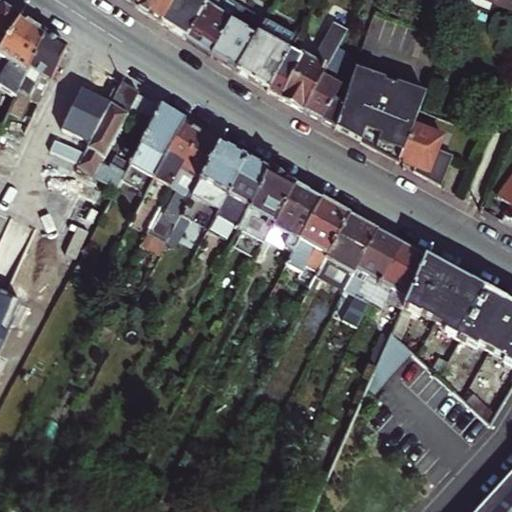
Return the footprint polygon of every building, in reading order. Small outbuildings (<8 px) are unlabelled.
[(122,0),(135,8),(139,0),(122,0)] [(139,0),(135,8),(160,24),(173,0),(139,0)] [(173,0),(160,24),(184,40),(206,0),(173,0)] [(206,0),(184,40),(209,56),(224,30),(238,5),(230,0),(206,0)] [(511,0),(460,0),(460,2),(511,21),(511,0)] [(19,88),(43,34),(34,28),(0,5),(0,84),(16,95),(19,88)] [(249,46),(234,73),(263,91),(266,93),(289,50),(294,42),(263,22),(249,46)] [(289,50),(266,93),(300,112),(338,45),(345,32),(332,25),(311,62),(289,50)] [(209,56),(234,73),(249,46),(224,30),(209,56)] [(354,37),(345,32),(338,45),(347,50),(354,37)] [(51,79),(66,49),(43,34),(19,88),(30,95),(42,74),(51,79)] [(338,45),(300,112),(333,130),(349,83),(333,75),(347,50),(338,45)] [(349,83),(333,130),(359,139),(358,144),(398,165),(399,164),(413,127),(424,96),(355,66),(349,83)] [(109,104),(124,114),(136,93),(120,83),(109,104)] [(149,127),(158,109),(142,101),(133,119),(149,127)] [(124,114),(109,104),(78,167),(117,187),(118,185),(126,170),(129,164),(114,156),(111,162),(98,156),(124,114)] [(182,123),(159,107),(158,109),(149,127),(129,164),(126,170),(150,183),(182,123)] [(201,134),(182,123),(150,183),(146,191),(152,195),(161,177),(174,184),(201,134)] [(440,137),(413,127),(399,164),(414,170),(413,173),(440,189),(452,158),(435,152),(440,137)] [(218,145),(201,134),(174,184),(186,190),(177,207),(183,211),(218,145)] [(243,159),(218,145),(183,211),(179,218),(188,223),(198,203),(215,212),(223,196),(243,159)] [(227,244),(237,224),(265,172),(253,165),(243,159),(223,196),(238,204),(218,239),(227,244)] [(126,170),(118,185),(143,198),(146,191),(150,183),(126,170)] [(265,172),(237,224),(263,238),(291,186),(265,172)] [(511,189),(502,183),(493,198),(508,207),(502,219),(511,224),(511,189)] [(291,186),(263,238),(293,254),(318,201),(291,186)] [(161,208),(142,198),(128,226),(147,236),(150,230),(159,213),(161,208)] [(347,217),(318,201),(293,254),(286,269),(301,276),(306,266),(320,273),(325,262),(347,217)] [(168,239),(177,222),(159,213),(150,230),(168,239)] [(375,232),(347,217),(325,262),(353,276),(355,274),(375,232)] [(364,320),(400,246),(375,232),(355,274),(368,281),(352,313),(364,320)] [(423,258),(400,246),(364,320),(377,327),(394,295),(406,302),(423,258)] [(423,258),(406,302),(398,321),(455,352),(486,294),(454,276),(423,258)] [(486,294),(455,352),(511,383),(511,308),(502,303),(486,294)] [(0,350),(20,307),(0,297),(0,350)] [(362,378),(377,391),(410,355),(396,342),(362,378)] [(511,511),(511,478),(481,511),(511,511)]
